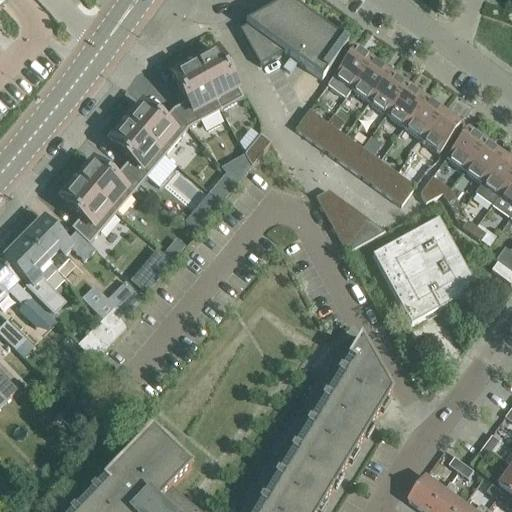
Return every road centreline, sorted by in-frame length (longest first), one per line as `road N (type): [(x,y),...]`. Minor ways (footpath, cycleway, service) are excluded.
road 1 (residential): [(374,511),(426,430),(511,323)]
road 2 (tertiary): [(0,176),(136,0)]
road 3 (residential): [(511,91),(382,0)]
